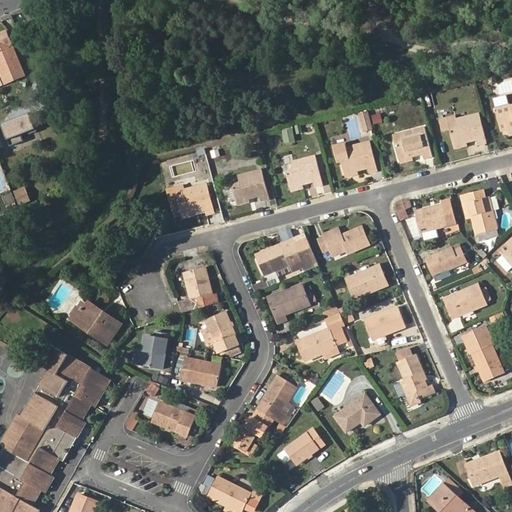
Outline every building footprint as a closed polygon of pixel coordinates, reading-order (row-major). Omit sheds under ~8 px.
[(0,73),(2,78),(21,71),(14,51),(7,33),(0,35),(0,73)] [(2,78),(4,85),(24,78),(21,71),(2,78)] [(498,95),(511,92),(511,78),(496,81),(498,95)] [(511,104),(496,108),(499,121),(506,119),(509,130),(511,129),(511,104)] [(28,111),(0,122),(8,142),(36,131),(28,111)] [(367,112),(359,114),(364,131),(372,129),(367,112)] [(477,139),(479,144),(487,141),(480,113),(457,119),(456,117),(440,120),(442,130),(451,128),(455,144),(468,141),(467,139),(471,138),(472,140),(477,139)] [(372,123),(380,122),(380,114),(371,115),(372,123)] [(424,158),(433,156),(425,127),(401,133),(403,140),(396,142),(400,159),(412,156),(411,154),(416,153),(416,154),(423,153),(424,158)] [(286,142),(293,140),(290,129),(283,132),(286,142)] [(401,133),(394,135),(396,142),(403,140),(401,133)] [(337,159),(342,158),(345,173),(358,170),(357,168),(361,167),(362,169),(368,167),(369,172),(378,170),(371,141),(347,147),(346,143),(334,146),(337,159)] [(287,170),(291,186),(304,183),(303,181),(308,180),(308,182),(314,181),(315,186),(324,184),(316,155),(292,161),(294,168),(287,170)] [(233,187),(236,200),(249,197),(249,196),(254,195),(254,196),(260,195),(261,200),(269,198),(263,169),(238,175),(240,183),(232,185),(233,187)] [(182,212),(183,215),(195,212),(195,210),(199,209),(200,210),(206,209),(207,214),(215,212),(208,183),(185,189),(184,190),(186,197),(178,199),(179,200),(182,212)] [(166,189),(170,203),(170,202),(179,200),(178,199),(186,197),(184,190),(185,189),(184,184),(166,189)] [(16,206),(28,203),(24,187),(11,190),(16,206)] [(236,200),(233,187),(226,189),(229,202),(236,200)] [(469,202),(472,216),(476,234),(495,229),(498,229),(493,210),(490,198),(489,196),(485,198),(483,191),(462,196),(464,204),(469,202)] [(497,196),(490,198),(493,210),(500,209),(497,196)] [(396,208),(401,221),(410,217),(407,209),(414,207),(411,198),(402,200),(399,202),(398,203),(396,206),(396,207),(396,208)] [(173,214),(182,212),(179,200),(170,202),(173,214)] [(421,231),(458,222),(453,200),(442,202),(443,204),(416,211),(421,231)] [(467,217),(472,216),(469,202),(464,204),(467,217)] [(325,236),(319,239),(324,252),(331,249),(333,255),(347,250),(349,253),(370,244),(362,226),(347,232),(348,235),(342,237),(340,232),(326,238),(325,236)] [(324,234),(325,236),(326,238),(340,232),(338,228),(324,234)] [(479,233),(480,239),(497,235),(495,229),(479,233)] [(511,236),(499,249),(511,262),(511,236)] [(256,255),(264,275),(290,264),(293,271),(304,266),(293,240),(256,255)] [(427,257),(434,273),(447,267),(448,269),(466,261),(461,248),(454,250),(452,247),(427,257)] [(511,262),(503,254),(497,260),(507,270),(511,265),(511,262)] [(380,286),(387,283),(380,265),(346,280),(354,299),(380,288),(380,286)] [(205,266),(185,271),(194,309),(218,302),(216,293),(213,294),(205,266)] [(447,267),(434,273),(435,275),(448,269),(447,267)] [(267,279),(255,284),(257,290),(269,285),(267,279)] [(278,323),(287,319),(285,314),(311,303),(310,302),(316,300),(313,291),(307,294),(303,284),(269,297),(278,323)] [(445,299),(453,318),(488,303),(480,284),(445,299)] [(102,315),(104,312),(89,302),(87,304),(102,315)] [(72,319),(92,333),(94,330),(109,340),(120,324),(104,312),(102,315),(87,304),(86,308),(79,308),(72,319)] [(337,307),(323,313),(325,319),(340,313),(337,307)] [(364,320),(371,337),(384,332),(385,335),(407,327),(399,307),(364,320)] [(240,344),(226,310),(206,319),(210,327),(203,330),(210,346),(216,343),(220,352),(228,349),(239,345),(240,344)] [(331,331),(345,325),(342,318),(340,313),(325,319),(330,329),(298,342),(306,360),(313,357),(313,356),(324,351),(337,346),(331,331)] [(485,326),(462,335),(469,351),(470,350),(471,353),(484,381),(503,374),(491,345),(493,345),(485,326)] [(94,330),(92,333),(107,343),(109,340),(94,330)] [(144,350),(141,365),(162,369),(169,334),(157,331),(156,337),(147,335),(144,350)] [(384,332),(371,337),(373,340),(385,335),(384,332)] [(49,369),(23,415),(19,413),(2,442),(5,445),(0,454),(0,511),(1,511),(39,511),(41,509),(32,504),(42,490),(47,492),(56,476),(52,473),(60,459),(64,462),(86,422),(83,420),(91,405),(96,407),(112,379),(47,341),(36,360),(49,369)] [(239,345),(228,349),(231,356),(242,352),(239,345)] [(339,349),(337,346),(324,351),(325,355),(339,349)] [(141,365),(144,350),(136,348),(133,364),(141,365)] [(422,374),(425,373),(416,353),(399,361),(406,379),(402,381),(411,401),(418,398),(419,400),(420,400),(435,393),(432,385),(428,387),(425,379),(422,374)] [(185,359),(182,378),(182,379),(218,387),(222,365),(186,357),(185,359)] [(176,376),(182,378),(185,359),(179,358),(176,376)] [(363,367),(371,368),(373,360),(365,358),(363,367)] [(287,417),(286,416),(280,412),(281,411),(282,412),(288,402),(297,387),(291,383),(279,375),(263,401),(265,401),(260,409),(260,410),(275,419),(283,424),(287,417)] [(150,381),(145,390),(147,391),(147,392),(155,396),(160,387),(150,381)] [(367,394),(336,417),(347,432),(362,421),(365,426),(381,414),(367,394)] [(213,406),(201,401),(199,405),(212,410),(213,406)] [(191,413),(177,407),(163,402),(155,421),(191,435),(198,416),(191,413)] [(286,416),(293,405),(288,402),(282,412),(281,411),(280,412),(286,416)] [(179,405),(177,407),(191,413),(192,410),(179,405)] [(142,413),(138,410),(132,421),(131,422),(131,425),(132,428),(133,429),(137,430),(143,420),(139,418),(142,413)] [(275,419),(260,410),(255,418),(253,417),(237,443),(252,453),(258,444),(251,440),(253,438),(256,432),(258,433),(263,435),(268,427),(269,427),(275,419)] [(273,429),(269,427),(268,427),(263,435),(267,438),(273,429)] [(313,429),(286,448),(297,464),(325,444),(313,429)] [(250,455),(252,453),(237,443),(235,445),(250,455)] [(276,454),(283,463),(289,459),(282,449),(276,454)] [(503,484),(511,481),(500,450),(468,463),(467,459),(459,462),(463,472),(467,475),(471,473),(475,484),(500,474),(503,484)] [(219,476),(209,496),(241,511),(243,511),(245,509),(252,494),(252,493),(219,476)] [(445,483),(431,499),(446,511),(474,511),(475,511),(445,483)] [(255,511),(262,499),(252,494),(245,509),(250,511),(255,511)] [(95,511),(99,504),(80,495),(72,511),(95,511)] [(446,511),(431,499),(429,501),(440,511),(446,511)]
